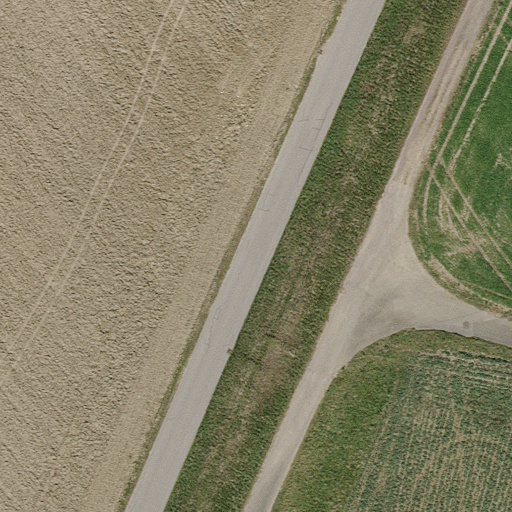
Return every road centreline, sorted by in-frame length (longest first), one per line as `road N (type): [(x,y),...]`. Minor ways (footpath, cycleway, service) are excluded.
road 1 (track): [(487,0),(262,511)]
road 2 (unclassified): [(155,511),(370,0)]
road 3 (track): [(511,306),(370,262)]
